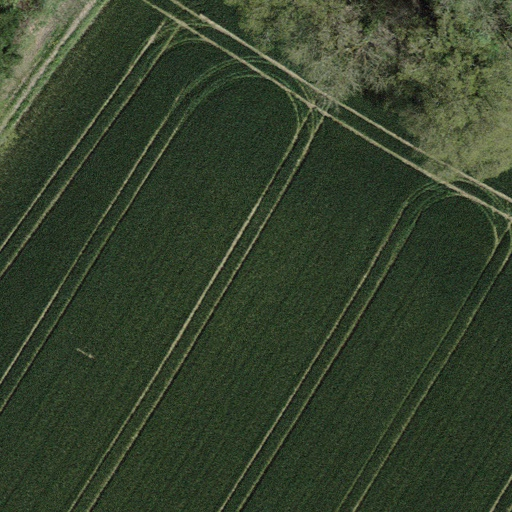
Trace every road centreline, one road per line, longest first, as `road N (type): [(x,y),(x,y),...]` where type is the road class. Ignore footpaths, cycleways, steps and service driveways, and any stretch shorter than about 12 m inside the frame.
road 1 (track): [(339,0),(403,48),(511,107)]
road 2 (track): [(0,108),(84,0)]
